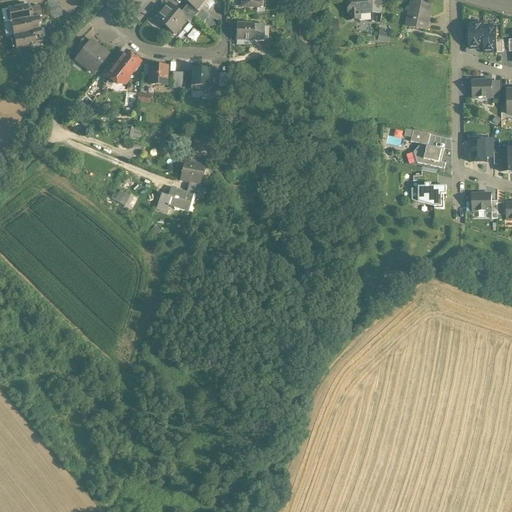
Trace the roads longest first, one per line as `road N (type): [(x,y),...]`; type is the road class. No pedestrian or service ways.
road 1 (track): [(105,511),(128,392),(0,264)]
road 2 (residential): [(128,38),(160,53),(223,53),(226,22)]
